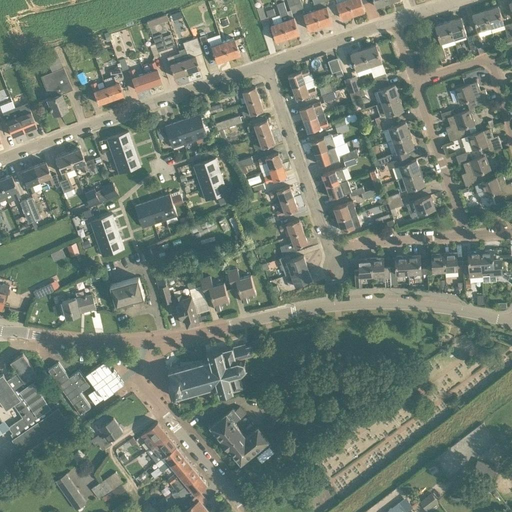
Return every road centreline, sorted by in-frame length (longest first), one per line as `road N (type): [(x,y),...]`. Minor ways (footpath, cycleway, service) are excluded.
road 1 (tertiary): [(143,342),(350,302),(446,306),(511,321)]
road 2 (residential): [(246,511),(132,372),(143,342)]
road 3 (residential): [(325,238),(263,58)]
road 4 (residential): [(458,232),(411,75)]
road 5 (residential): [(511,132),(491,61),(479,56),(411,75)]
road 6 (unclassified): [(0,152),(143,99)]
road 7 (tertiary): [(143,342),(0,330)]
road 8 (residential): [(263,58),(395,17)]
road 9 (residential): [(325,238),(458,232)]
road 10 (unclassified): [(143,99),(263,58)]
